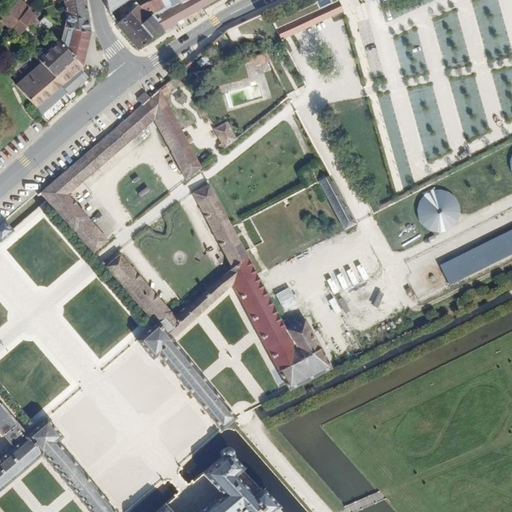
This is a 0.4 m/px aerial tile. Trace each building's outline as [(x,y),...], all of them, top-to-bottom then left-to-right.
[(18,33),(37,11),(36,9),(28,0),(16,0),(2,15),(18,33)] [(92,32),(86,0),(67,0),(65,1),(68,16),(65,26),(92,32)] [(109,0),(111,11),(123,0),(109,0)] [(158,30),(212,0),(176,0),(165,6),(161,0),(137,0),(127,11),(125,10),(120,14),(122,17),(118,20),(139,44),(158,30)] [(338,0),(276,29),(282,40),(344,11),(338,0)] [(81,66),(92,32),(65,26),(63,28),(51,20),(52,17),(47,14),(42,18),(45,24),(59,39),(81,66)] [(59,39),(11,83),(44,123),(88,82),(76,70),(81,66),(59,39)] [(154,89),(31,194),(86,255),(103,240),(64,194),(149,121),(179,180),(196,169),(154,89)] [(237,140),(227,122),(216,129),(227,148),(237,140)] [(149,168),(132,177),(140,193),(157,184),(149,168)] [(358,225),(333,178),(319,185),(344,232),(358,225)] [(113,251),(96,267),(147,327),(130,342),(144,359),(151,354),(183,394),(213,432),(230,417),(168,339),(226,285),(280,390),(326,368),(299,318),(281,327),(203,183),(187,193),(223,267),(169,316),(113,251)] [(418,202),(416,209),(417,216),(419,222),(424,227),(430,231),(436,233),(443,232),(450,229),(456,224),(459,217),(460,210),(458,202),(454,196),(448,191),(441,189),(433,189),(427,192),(422,196),(418,202)] [(0,237),(9,230),(0,219),(0,237)] [(511,229),(439,265),(449,285),(511,254),(511,229)] [(259,244),(250,248),(253,255),(262,251),(259,244)] [(63,304),(67,310),(62,313),(70,324),(107,297),(94,280),(63,304)] [(25,336),(0,358),(0,368),(9,378),(39,352),(25,336)] [(125,389),(150,369),(137,353),(111,373),(125,389)] [(137,393),(144,403),(169,385),(161,375),(137,393)] [(79,398),(73,407),(82,413),(88,403),(79,398)] [(152,415),(165,406),(161,400),(148,409),(152,415)] [(0,439),(8,449),(0,455),(0,481),(4,477),(32,454),(66,493),(81,511),(110,511),(82,478),(50,441),(55,436),(40,419),(21,435),(0,410),(0,439)] [(349,438),(357,433),(352,424),(344,430),(349,438)] [(163,511),(158,506),(149,511),(267,511),(274,508),(226,457),(227,454),(226,451),(223,448),(219,447),(214,449),(212,452),(212,455),(213,458),(195,474),(214,496),(206,504),(204,502),(190,511),(163,511)] [(44,501),(59,489),(40,465),(25,477),(44,501)]
